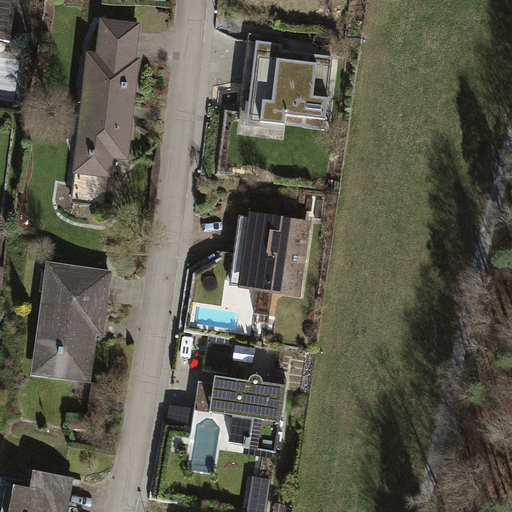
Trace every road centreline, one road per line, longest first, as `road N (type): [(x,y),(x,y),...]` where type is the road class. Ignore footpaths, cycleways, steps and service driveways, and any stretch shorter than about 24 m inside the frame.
road 1 (residential): [(193,0),(168,225),(121,511)]
road 2 (track): [(511,148),(428,511)]
